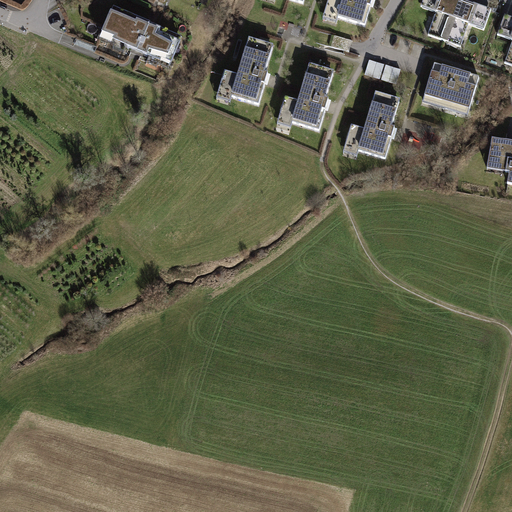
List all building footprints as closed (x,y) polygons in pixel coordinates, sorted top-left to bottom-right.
[(371,0),(331,0),(326,17),(339,20),(340,17),(364,24),(371,0)] [(458,0),(456,0),(422,0),(420,8),(434,13),(425,36),(443,42),(458,0)] [(489,12),(458,0),(443,42),(460,48),(468,26),(482,31),(489,12)] [(186,39),(115,6),(101,37),(137,53),(172,69),(186,39)] [(511,18),(504,15),(497,35),(511,40),(502,63),(511,66),(511,18)] [(352,41),(334,36),(331,47),(349,52),(351,47),(352,41)] [(274,48),(251,41),(240,79),(226,75),(220,96),(232,100),(233,96),(257,103),(274,48)] [(384,66),(369,61),(364,75),(379,80),(384,66)] [(481,79),(436,65),(426,97),(471,110),(481,79)] [(401,71),(386,66),(381,80),(396,85),(401,71)] [(337,74),(314,67),(302,104),(289,100),(283,122),(295,126),(296,122),(320,129),(337,74)] [(401,101),(378,94),(367,132),(353,128),(347,149),(359,153),(360,149),(384,156),(392,132),(401,101)] [(511,144),(494,142),(489,171),(510,175),(509,186),(511,186),(511,144)]
